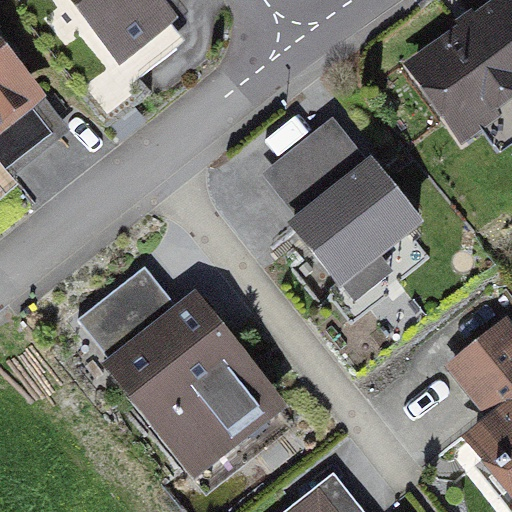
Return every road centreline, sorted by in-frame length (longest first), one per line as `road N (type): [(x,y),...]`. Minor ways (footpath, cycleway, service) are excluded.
road 1 (residential): [(156,154),(415,488)]
road 2 (residential): [(156,154),(0,279)]
road 3 (residential): [(301,33),(156,154)]
